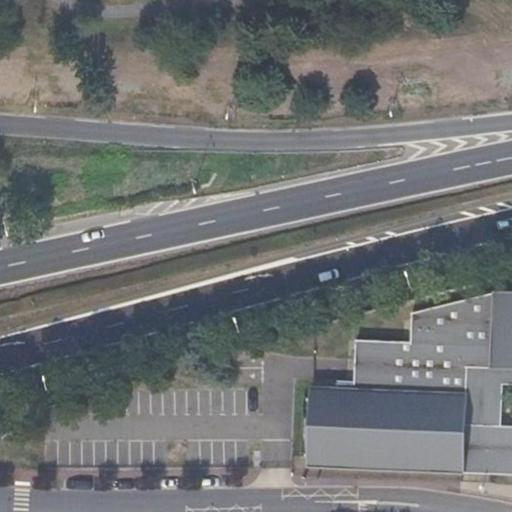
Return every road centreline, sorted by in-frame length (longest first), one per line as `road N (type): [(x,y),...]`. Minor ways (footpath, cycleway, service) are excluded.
road 1 (trunk): [(0,356),(511,224)]
road 2 (trunk): [(511,157),(0,267)]
road 3 (residential): [(0,505),(341,499),(465,510)]
